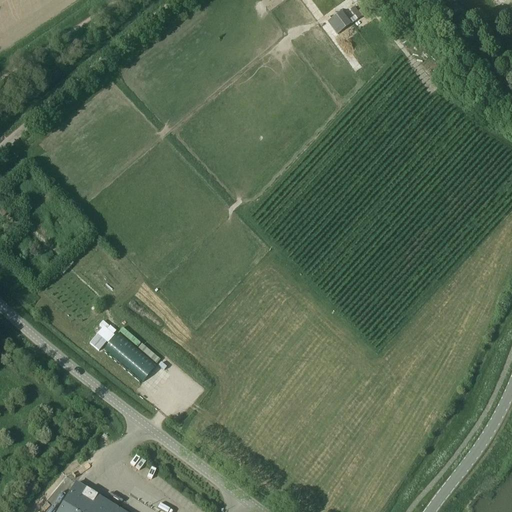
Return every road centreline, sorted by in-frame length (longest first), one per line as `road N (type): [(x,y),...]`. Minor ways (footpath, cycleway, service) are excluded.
road 1 (unclassified): [(259,511),(81,378),(0,302)]
road 2 (unclassified): [(0,151),(177,0)]
road 3 (tertiary): [(431,511),(511,386)]
road 4 (unknown): [(144,425),(115,469),(179,511)]
